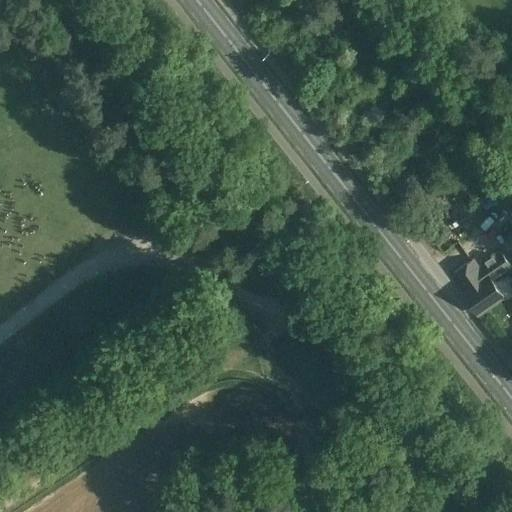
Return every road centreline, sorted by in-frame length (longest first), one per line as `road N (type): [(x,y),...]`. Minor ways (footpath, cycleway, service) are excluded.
road 1 (unclassified): [(476,511),(75,0)]
road 2 (secondary): [(511,399),(196,0)]
